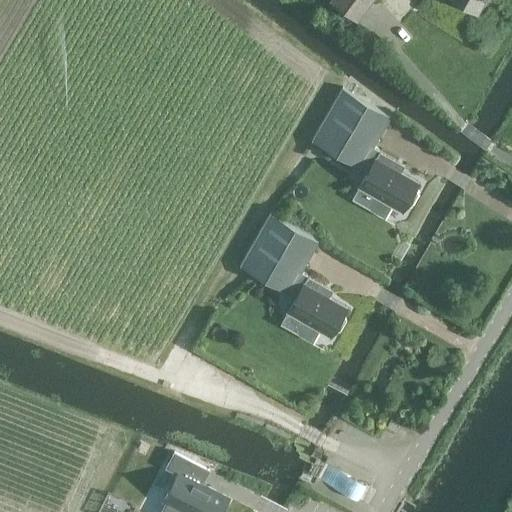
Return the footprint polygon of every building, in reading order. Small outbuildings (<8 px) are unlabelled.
[(372,0),(330,0),(357,20),(372,0)] [(484,0),(456,0),(477,13),(484,0)] [(311,139),(367,172),(359,185),(376,195),(369,207),(385,216),(391,204),(402,210),(406,204),(412,204),(418,193),(415,188),(419,181),(394,167),(398,160),(374,146),(391,115),(342,87),(311,139)] [(240,265),(295,297),(288,310),(304,319),(297,332),(312,341),(319,328),(331,335),(334,329),(340,329),(346,318),(344,313),(347,306),(322,292),(326,285),(302,271),(320,240),(270,211),(240,265)] [(210,469),(174,450),(166,466),(177,472),(164,499),(166,500),(160,511),(221,511),(229,497),(202,483),(210,469)] [(330,465),(322,481),(357,500),(365,484),(330,465)] [(126,511),(119,509),(123,496),(106,491),(99,511),(126,511)]
